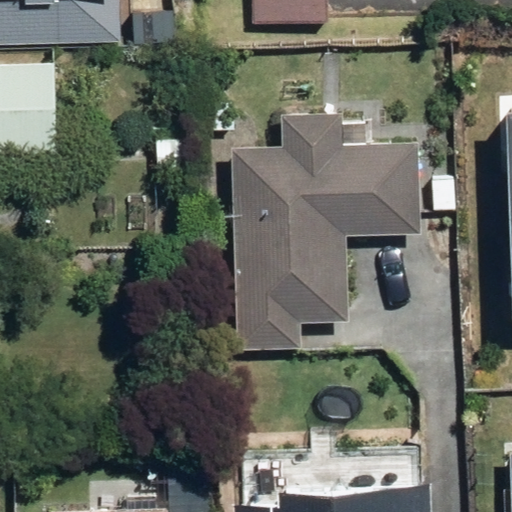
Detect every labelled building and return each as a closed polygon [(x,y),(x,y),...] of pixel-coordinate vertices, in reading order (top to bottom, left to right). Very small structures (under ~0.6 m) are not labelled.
[(0,0),(0,44),(128,48),(129,0),(0,0)] [(330,0),(252,0),(252,15),(330,16),(330,0)] [(66,59),(0,59),(0,148),(67,148),(66,59)] [(367,104),(285,100),(283,138),(243,136),(235,345),(286,347),(308,348),(309,318),(344,319),(348,232),(423,235),(427,134),(366,131),(367,104)] [(282,440),(286,347),(235,345),(231,438),(282,440)]
